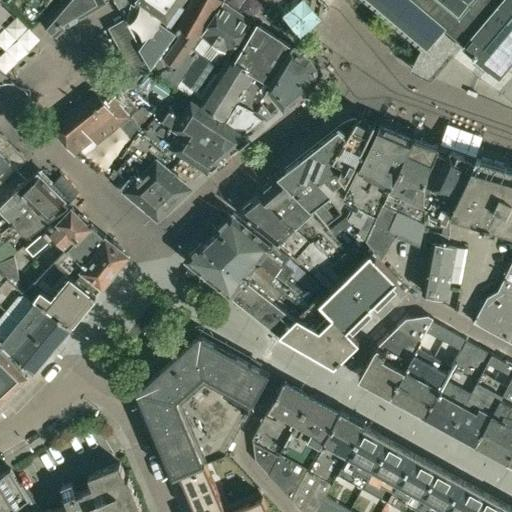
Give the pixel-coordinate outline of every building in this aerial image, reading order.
[(63,0),(46,21),(56,33),(67,24),(104,1),(102,0),(63,0)] [(131,0),(126,18),(112,27),(131,61),(113,78),(123,90),(124,90),(152,64),(156,59),(177,31),(169,26),(185,3),(182,1),(182,0),(131,0)] [(116,0),(126,18),(131,0),(116,0)] [(165,57),(155,70),(171,82),(176,75),(195,48),(191,46),(200,34),(199,33),(220,0),(190,0),(179,23),(186,26),(165,57)] [(511,0),(385,0),(427,36),(429,37),(446,16),(465,32),(464,33),(467,36),(486,52),(471,69),(477,73),(479,75),(480,76),(494,59),(501,65),(502,64),(505,61),(511,53),(511,0)] [(195,48),(176,75),(200,92),(219,64),(228,50),(230,52),(252,20),(224,1),(202,33),(204,35),(195,48)] [(429,37),(427,36),(411,67),(432,77),(467,36),(464,33),(465,32),(446,16),(429,37)] [(225,63),(200,102),(227,120),(247,132),(265,117),(254,108),(292,46),(258,24),(257,25),(235,63),(230,60),(228,65),(225,63)] [(254,108),(265,117),(267,119),(278,110),(286,103),(310,83),(315,75),(315,74),(315,66),(314,64),(309,57),(292,46),(254,108)] [(147,71),(138,83),(148,90),(157,78),(147,71)] [(157,78),(150,88),(169,101),(176,91),(157,78)] [(182,90),(163,118),(183,131),(222,157),(249,134),(247,133),(247,132),(227,120),(200,102),(182,90)] [(106,104),(106,103),(96,91),(51,126),(54,129),(63,140),(106,104)] [(141,127),(131,114),(116,95),(106,103),(106,104),(63,140),(74,154),(94,139),(96,142),(119,124),(132,140),(139,130),(141,127)] [(333,189),(346,179),(331,160),(351,126),(357,116),(354,117),(343,122),(301,154),(333,189)] [(331,160),(346,179),(347,180),(376,120),(375,119),(372,124),(359,117),(358,116),(357,117),(357,116),(351,126),(331,160)] [(169,130),(154,117),(144,128),(159,142),(169,130)] [(359,206),(397,129),(380,122),(343,198),(359,206)] [(390,183),(414,136),(397,129),(359,206),(377,214),(390,183)] [(187,183),(158,158),(164,152),(139,130),(132,140),(122,156),(125,159),(174,201),(187,188),(187,183)] [(183,131),(174,144),(175,147),(207,168),(208,169),(222,157),(183,131)] [(0,183),(24,159),(0,134),(0,183)] [(427,175),(440,145),(414,136),(390,183),(377,214),(371,228),(365,240),(372,248),(370,250),(381,261),(398,232),(389,228),(398,209),(425,221),(425,194),(427,175)] [(466,154),(451,147),(450,150),(434,184),(436,185),(434,187),(435,190),(428,204),(431,212),(438,215),(446,219),(450,210),(474,161),(465,156),(466,154)] [(333,189),(301,154),(278,172),(258,189),(303,231),(310,223),(325,239),(330,235),(333,232),(324,220),(331,215),(319,200),(333,189)] [(511,227),(511,165),(477,155),(474,161),(450,210),(483,219),(483,222),(491,224),(492,222),(511,227)] [(161,214),(174,201),(125,159),(117,169),(132,182),(126,188),(156,214),(161,214)] [(0,232),(15,221),(52,183),(38,169),(35,172),(14,188),(15,189),(0,204),(0,232)] [(65,199),(67,197),(52,183),(15,221),(0,232),(0,244),(21,228),(28,235),(68,204),(70,203),(65,199)] [(309,237),(303,231),(258,189),(237,207),(294,253),(309,237)] [(84,214),(81,215),(72,207),(59,220),(58,218),(43,233),(42,232),(26,246),(33,255),(49,241),(52,244),(58,238),(67,247),(89,223),(88,222),(89,219),(84,214)] [(217,226),(276,274),(284,281),(294,270),(285,263),(290,257),(234,210),(217,226)] [(26,289),(72,323),(125,257),(125,250),(105,235),(94,225),(91,225),(89,223),(67,247),(26,289)] [(365,240),(371,228),(362,224),(359,232),(365,240)] [(270,281),(276,274),(217,226),(201,241),(249,279),(256,270),(270,281)] [(333,232),(330,235),(332,240),(326,245),(338,260),(330,266),(341,278),(357,262),(333,232)] [(296,316),(249,279),(201,241),(194,248),(189,252),(189,260),(232,293),(280,331),(281,331),(296,316)] [(467,247),(456,245),(432,241),(422,290),(446,295),(451,272),(462,274),(467,247)] [(304,249),(296,259),(315,274),(322,264),(304,249)] [(370,250),(329,290),(355,317),(366,306),(371,311),(380,303),(375,297),(392,281),(393,282),(397,278),(381,261),(370,250)] [(0,334),(3,337),(2,338),(34,369),(35,368),(35,367),(67,329),(71,323),(71,324),(72,323),(26,289),(22,286),(15,255),(0,260),(0,334)] [(486,296),(473,321),(511,342),(511,259),(497,290),(486,296)] [(359,340),(346,326),(355,317),(329,290),(325,294),(322,291),(296,316),(281,331),(335,363),(338,359),(338,360),(359,340)] [(389,393),(432,317),(427,315),(405,318),(374,348),(368,359),(359,376),(389,393)] [(389,393),(424,412),(466,338),(464,334),(432,317),(389,393)] [(173,472),(225,450),(226,450),(270,370),(200,331),(138,388),(173,472)] [(451,427),(491,352),(466,338),(424,412),(451,427)] [(0,400),(29,375),(0,346),(0,400)] [(451,427),(475,440),(511,373),(511,361),(505,357),(504,359),(491,352),(451,427)] [(506,458),(511,448),(511,373),(474,441),(506,458)] [(269,472),(312,394),(285,378),(253,436),(256,458),(269,472)] [(292,498),(340,409),(312,394),(269,472),(292,498)] [(340,409),(292,498),(305,511),(315,511),(316,511),(320,503),(325,494),(338,471),(339,469),(365,422),(340,409)] [(339,469),(338,471),(364,486),(365,483),(391,437),(365,422),(339,469)] [(365,483),(364,486),(389,499),(390,497),(414,450),(391,437),(365,483)] [(390,497),(389,499),(411,511),(441,511),(462,476),(414,450),(390,497)] [(226,451),(174,473),(175,475),(181,472),(190,493),(215,483),(206,461),(228,452),(226,451)] [(138,511),(137,509),(142,507),(129,475),(127,476),(121,461),(89,474),(94,485),(84,488),(85,490),(77,493),(72,481),(62,485),(66,495),(63,496),(60,502),(61,506),(52,509),(51,507),(37,511),(138,511)] [(0,511),(1,511),(30,496),(12,466),(0,472),(0,511)] [(441,511),(508,511),(511,506),(511,503),(462,476),(441,511)] [(215,483),(190,493),(197,511),(209,511),(225,506),(215,483)] [(325,494),(320,503),(330,508),(335,500),(325,494)] [(270,511),(263,495),(240,504),(243,511),(270,511)] [(332,511),(348,511),(350,508),(339,502),(334,510),(332,511)] [(320,503),(316,511),(318,511),(328,511),(330,508),(320,503)]
